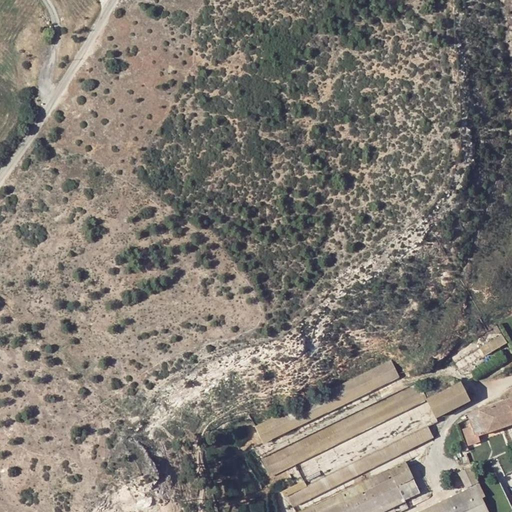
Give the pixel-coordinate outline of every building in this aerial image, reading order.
[(511,351),(511,338),(466,361),(471,371),(511,351)] [(489,382),(511,369),(511,353),(508,356),(510,360),(485,374),(489,382)] [(265,426),(273,445),(333,416),(345,407),(409,374),(402,359),(265,426)] [(345,407),(333,416),(410,377),(409,374),(345,407)] [(295,461),(294,470),(437,400),(429,382),(301,445),(295,461)] [(481,405),(472,384),(451,393),(457,408),(457,416),(481,405)] [(457,408),(451,393),(437,400),(448,421),(457,416),(457,408)] [(487,440),(491,439),(511,431),(511,407),(480,418),(485,433),(487,440)] [(376,472),(443,437),(438,428),(296,498),(301,508),(340,489),(339,487),(375,469),(376,472)] [(493,448),(491,439),(487,440),(485,433),(475,436),(480,452),(493,448)] [(302,510),(445,442),(443,437),(376,472),(375,469),(339,487),(340,489),(301,508),(302,510)] [(270,460),(279,478),(294,470),(295,461),(301,445),(270,460)] [(397,511),(429,496),(414,465),(312,511),(397,511)] [(448,511),(492,491),(482,470),(469,477),(477,495),(439,511),(448,511)] [(511,511),(511,486),(511,483),(501,487),(492,491),(448,511),(511,511)]
